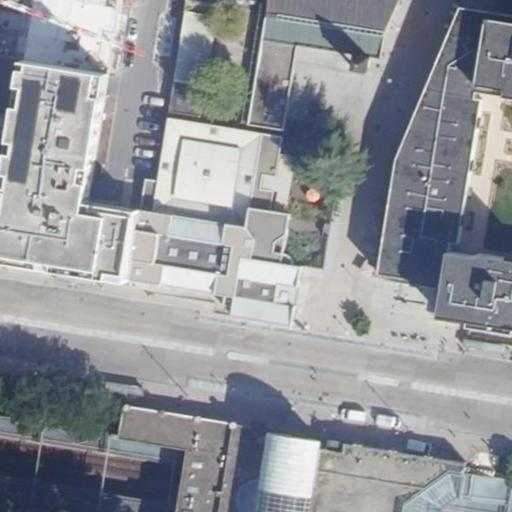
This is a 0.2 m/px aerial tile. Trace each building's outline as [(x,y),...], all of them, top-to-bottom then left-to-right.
[(215,4),(195,0),(188,0),(187,7),(213,12),(215,4)] [(261,0),(241,123),(255,125),(285,130),(299,45),(356,55),(371,57),(382,59),(386,30),(400,0),(261,0)] [(170,111),(201,115),(217,16),(187,10),(170,111)] [(511,21),(491,18),(491,15),(461,10),(451,35),(454,36),(424,107),(421,106),(408,137),(396,210),(385,278),(441,287),(436,319),(443,320),(464,323),(464,319),(469,320),(469,326),(511,333),(511,263),(509,263),(510,257),(480,252),(480,255),(451,250),(452,241),(460,243),(463,224),(458,224),(460,213),(465,214),(472,170),(467,169),(469,159),(474,159),(480,128),(474,127),(476,115),(481,116),(484,99),(477,98),(480,83),(507,88),(506,96),(511,96),(511,21)] [(354,70),(369,72),(371,57),(356,55),(354,70)] [(0,259),(130,280),(141,214),(89,206),(90,201),(111,73),(26,59),(2,208),(0,207),(0,259)] [(511,96),(506,96),(507,88),(480,83),(477,98),(484,99),(481,116),(476,115),(474,127),(480,128),(474,159),(469,159),(467,169),(472,170),(465,214),(460,213),(458,224),(463,224),(460,243),(452,241),(451,250),(480,255),(480,252),(510,257),(509,263),(511,263),(511,96)] [(290,222),(292,213),(288,213),(272,210),(274,194),(284,136),(169,117),(154,211),(141,209),(141,214),(130,280),(206,292),(226,295),(225,305),(234,307),(286,315),(277,302),(280,283),(281,274),(284,274),(287,273),(289,272),(292,270),(294,266),(294,265),(294,260),(291,255),(287,253),(285,253),(290,222)] [(89,206),(141,214),(141,209),(90,201),(89,206)] [(303,266),(294,265),(294,266),(292,270),(289,272),(287,273),(284,274),(281,274),(280,283),(300,286),(303,266)] [(277,302),(297,305),(300,286),(280,283),(277,302)] [(233,317),(293,326),(297,305),(277,302),(286,315),(234,307),(233,317)] [(270,438),(262,437),(253,426),(184,415),(125,405),(120,439),(188,450),(183,480),(177,511),(440,511),(442,505),(457,495),(476,498),(479,474),(464,472),(466,461),(455,460),(447,458),(430,456),(404,451),(342,441),(332,449),(321,447),(297,443),(296,443),(270,438)]
